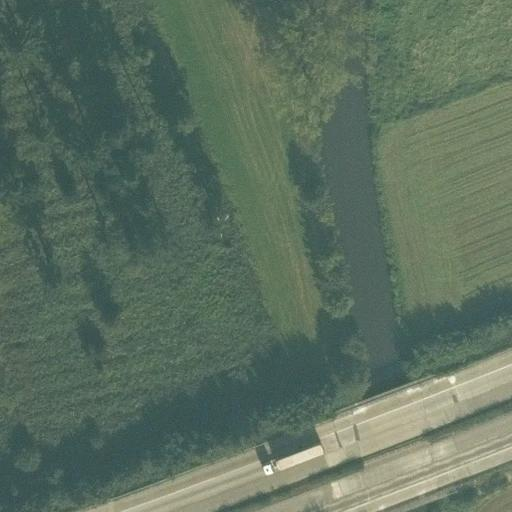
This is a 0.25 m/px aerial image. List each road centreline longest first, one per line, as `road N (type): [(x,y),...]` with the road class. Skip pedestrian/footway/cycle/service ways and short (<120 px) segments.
road 1 (motorway): [(511,377),(153,511)]
road 2 (motorway): [(288,511),(511,428)]
